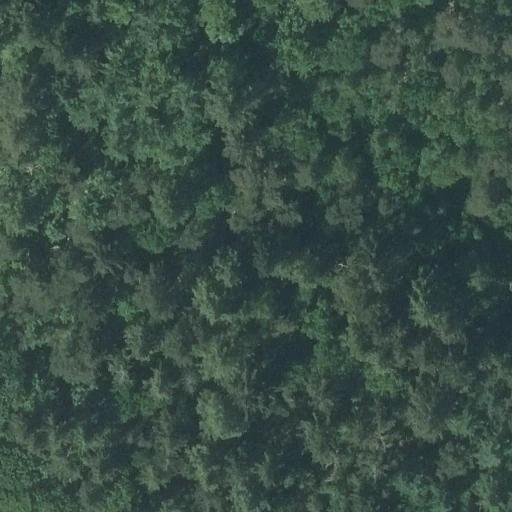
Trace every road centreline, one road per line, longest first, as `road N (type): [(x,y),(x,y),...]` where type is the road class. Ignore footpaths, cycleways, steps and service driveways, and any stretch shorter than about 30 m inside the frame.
road 1 (track): [(511,356),(325,191),(140,0)]
road 2 (track): [(290,0),(0,246)]
road 3 (track): [(78,511),(0,414)]
